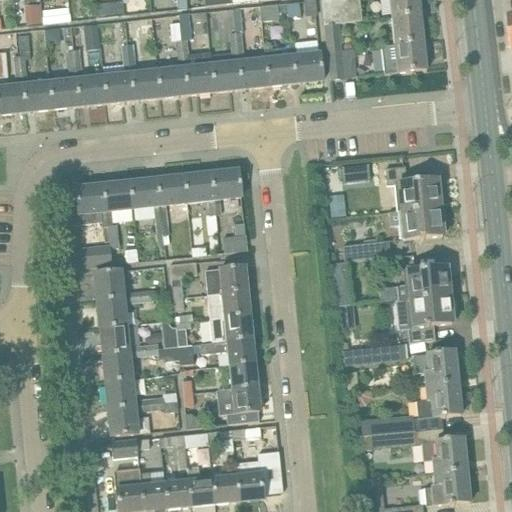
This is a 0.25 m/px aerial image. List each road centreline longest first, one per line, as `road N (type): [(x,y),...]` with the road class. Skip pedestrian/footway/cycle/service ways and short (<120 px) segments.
road 1 (residential): [(21,322),(28,185),(40,165),(71,152),(266,131)]
road 2 (residential): [(304,511),(266,131)]
road 3 (tertiary): [(511,372),(485,108)]
road 4 (residential): [(266,131),(485,108)]
road 5 (residential): [(41,511),(21,322)]
